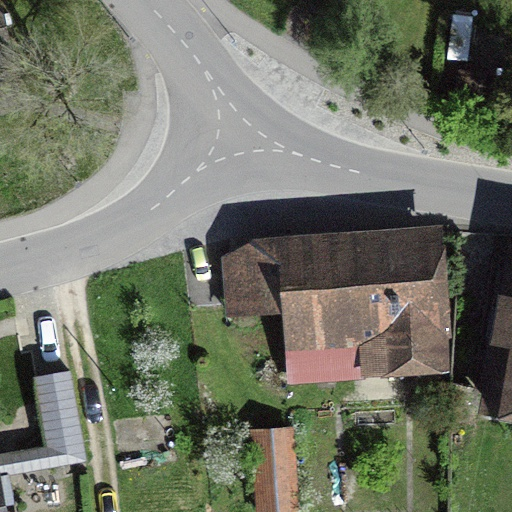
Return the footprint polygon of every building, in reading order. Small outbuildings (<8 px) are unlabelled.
[(0,12),(0,62),(12,60),(0,12)] [(463,71),(448,116),(483,127),(498,83),(463,71)] [(436,244),(283,250),(285,312),(288,365),(441,358),(436,244)] [(283,250),(221,249),(222,313),(285,312),(283,250)] [(511,257),(510,257),(486,401),(511,405),(511,257)] [(65,379),(34,385),(48,451),(0,460),(0,476),(82,460),(65,379)] [(286,436),(247,438),(251,511),(289,511),(291,511),(286,436)]
